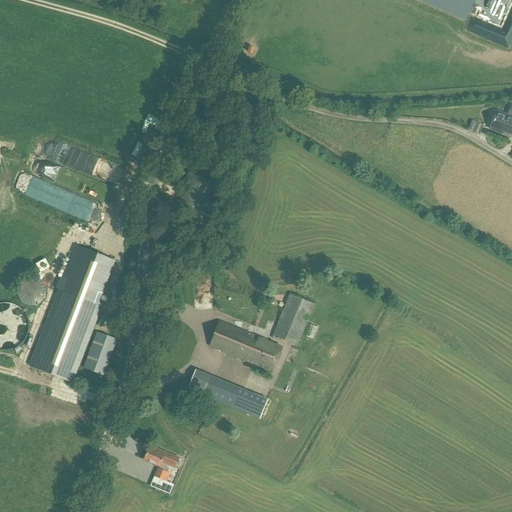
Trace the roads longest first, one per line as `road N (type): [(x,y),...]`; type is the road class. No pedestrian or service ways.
road 1 (tertiary): [(85,511),(123,407),(152,193),(240,0)]
road 2 (track): [(212,64),(122,26),(25,0)]
